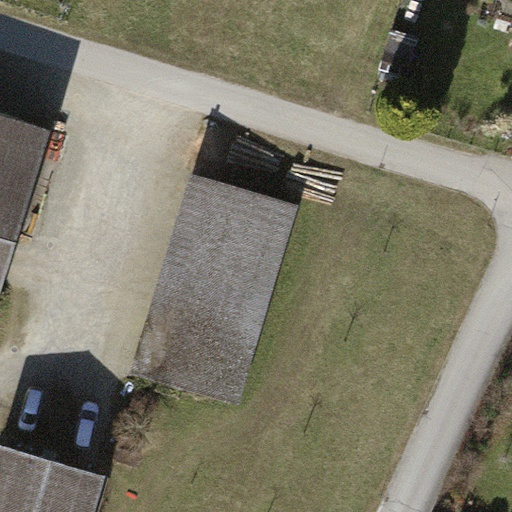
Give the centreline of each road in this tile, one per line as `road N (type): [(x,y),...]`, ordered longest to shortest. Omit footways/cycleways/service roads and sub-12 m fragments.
road 1 (residential): [(511,187),(0,31)]
road 2 (residential): [(408,511),(511,273)]
